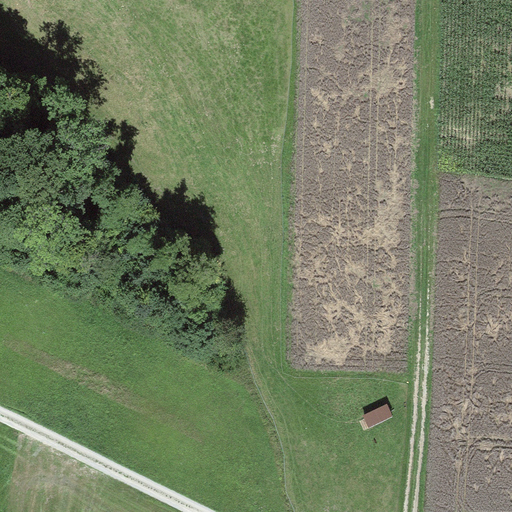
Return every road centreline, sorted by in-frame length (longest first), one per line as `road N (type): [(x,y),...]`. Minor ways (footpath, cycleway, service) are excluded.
road 1 (track): [(424,0),(428,278),(415,511)]
road 2 (track): [(196,511),(0,413)]
